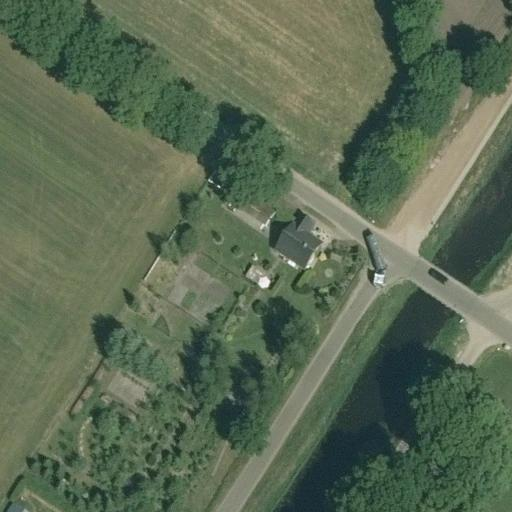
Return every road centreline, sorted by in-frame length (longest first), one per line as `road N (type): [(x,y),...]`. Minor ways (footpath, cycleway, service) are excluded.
road 1 (unclassified): [(388,254),(10,0)]
road 2 (unclassified): [(228,511),(388,254)]
road 3 (track): [(511,66),(388,254)]
road 4 (unclassified): [(499,326),(388,254)]
